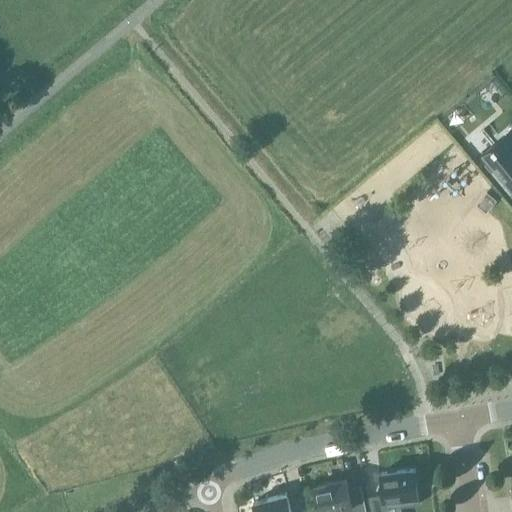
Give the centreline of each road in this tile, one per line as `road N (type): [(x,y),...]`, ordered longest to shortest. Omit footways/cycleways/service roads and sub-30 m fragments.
road 1 (residential): [(208,482),(318,444),(457,418)]
road 2 (unclassified): [(131,21),(0,135)]
